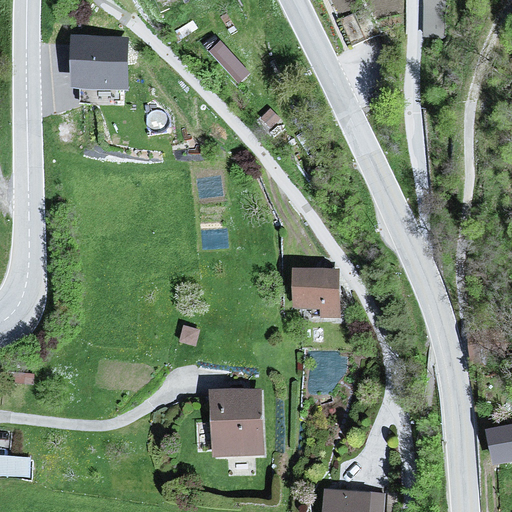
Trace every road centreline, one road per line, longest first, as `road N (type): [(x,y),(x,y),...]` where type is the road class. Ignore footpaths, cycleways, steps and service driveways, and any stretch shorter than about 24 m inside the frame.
road 1 (track): [(509,0),(476,65),(471,94),(460,278),(469,336),(452,367)]
road 2 (secondary): [(0,322),(18,304),(28,269),(26,0)]
road 3 (secondary): [(293,0),(430,289)]
road 4 (residential): [(430,289),(411,93),(413,0)]
road 5 (secondary): [(430,289),(457,398),(465,511)]
